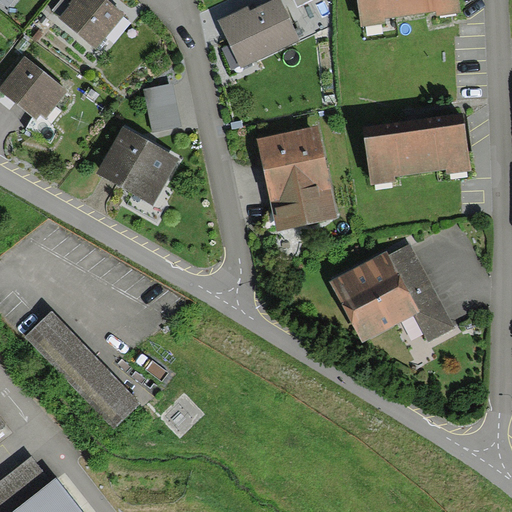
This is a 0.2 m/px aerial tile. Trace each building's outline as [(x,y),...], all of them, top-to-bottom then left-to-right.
[(94,0),(79,0),(61,25),(97,50),(120,18),(94,0)] [(455,0),(361,0),(365,26),(457,12),(455,0)] [(276,5),(222,31),(239,67),(294,42),(276,5)] [(60,94),(23,65),(0,95),(37,124),(60,94)] [(170,92),(146,96),(151,130),(176,125),(170,92)] [(458,120),(366,132),(373,181),(465,169),(458,120)] [(311,135),(259,147),(278,232),(331,220),(311,135)] [(175,163),(125,136),(102,177),(152,204),(175,163)] [(410,249),(334,289),(363,344),(399,325),(411,349),(452,328),(410,249)] [(28,343),(123,437),(149,412),(54,317),(28,343)] [(30,458),(0,482),(0,511),(12,511),(50,482),(30,458)] [(79,511),(53,479),(50,482),(12,511),(79,511)]
